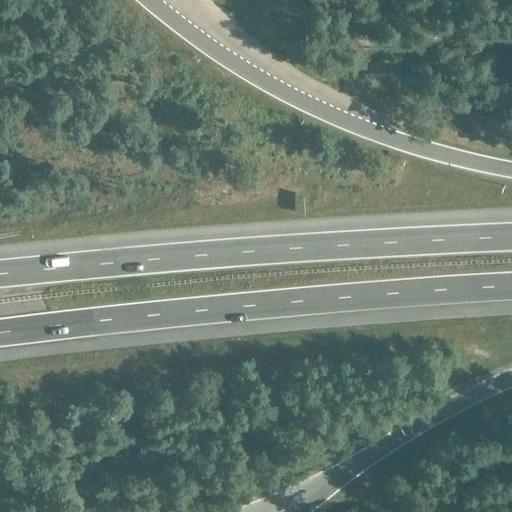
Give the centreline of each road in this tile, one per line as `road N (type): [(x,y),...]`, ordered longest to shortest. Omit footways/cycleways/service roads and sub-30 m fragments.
road 1 (motorway): [(0,333),(292,300),(511,287)]
road 2 (motorway): [(511,238),(294,247),(0,274)]
road 3 (motorway): [(314,492),(414,426),(511,378)]
